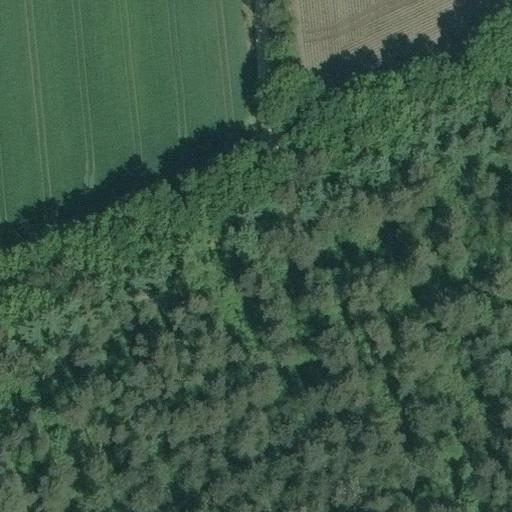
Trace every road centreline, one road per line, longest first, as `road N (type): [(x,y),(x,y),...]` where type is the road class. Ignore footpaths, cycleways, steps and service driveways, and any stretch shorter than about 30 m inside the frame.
road 1 (track): [(511,66),(0,307)]
road 2 (track): [(258,0),(275,176)]
